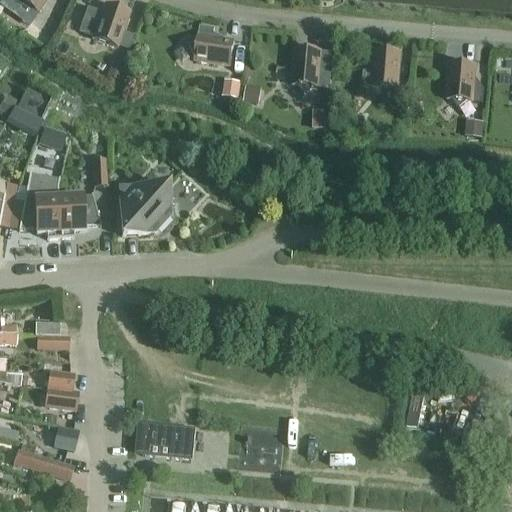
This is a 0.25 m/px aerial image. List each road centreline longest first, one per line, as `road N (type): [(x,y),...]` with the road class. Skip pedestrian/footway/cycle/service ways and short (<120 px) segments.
road 1 (unclassified): [(511,374),(122,297),(88,278)]
road 2 (unclassified): [(511,301),(290,275)]
road 3 (residential): [(290,275),(235,266),(88,278)]
